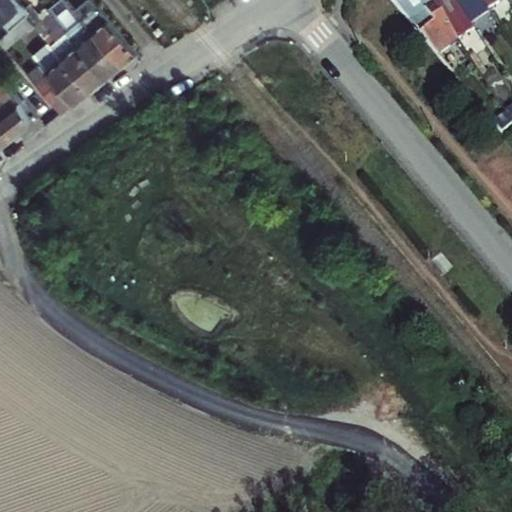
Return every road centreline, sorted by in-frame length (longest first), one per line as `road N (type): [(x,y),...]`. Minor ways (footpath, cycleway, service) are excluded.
road 1 (unclassified): [(0,223),(39,292),(107,344),(251,412),(386,447),(432,471),(474,511)]
road 2 (residential): [(288,0),(511,264)]
road 3 (residential): [(0,183),(280,0)]
